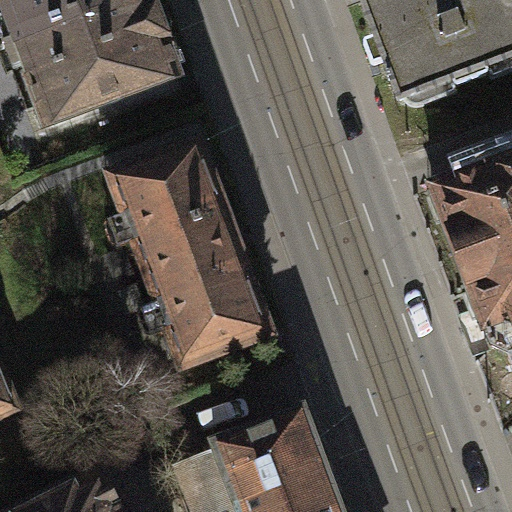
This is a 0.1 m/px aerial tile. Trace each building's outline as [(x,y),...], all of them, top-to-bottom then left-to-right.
[(0,0),(0,18),(8,42),(91,11),(87,0),(0,0)] [(8,42),(39,125),(175,76),(163,42),(165,32),(160,14),(151,10),(147,0),(87,0),(91,11),(8,42)] [(511,0),(359,0),(374,37),(360,43),(369,66),(382,61),(398,100),(450,80),(454,89),(489,75),(485,67),(511,56),(511,0)] [(199,142),(105,177),(177,371),(271,336),(199,142)] [(511,158),(431,188),(490,343),(508,352),(511,350),(511,158)] [(0,414),(13,410),(0,375),(0,414)] [(340,511),(299,410),(213,444),(239,511),(340,511)] [(60,492),(19,511),(117,511),(100,478),(63,497),(60,492)]
